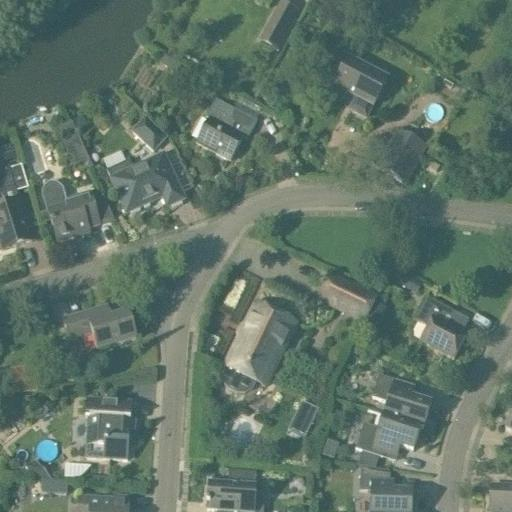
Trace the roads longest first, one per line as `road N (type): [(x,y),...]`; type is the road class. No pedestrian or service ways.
road 1 (residential): [(226,233),(237,215),(279,201),(423,207),(511,221)]
road 2 (residential): [(450,511),(454,458),(511,332)]
road 3 (residential): [(167,511),(170,320)]
road 4 (residential): [(138,260),(0,300)]
